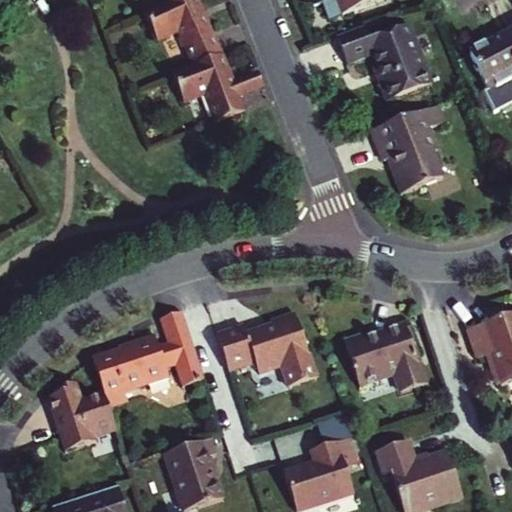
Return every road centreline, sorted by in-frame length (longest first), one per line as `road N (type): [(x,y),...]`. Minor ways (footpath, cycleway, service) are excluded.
road 1 (residential): [(353,254),(287,250),(160,277),(58,333),(0,390)]
road 2 (residential): [(255,0),(353,254)]
road 3 (residential): [(511,250),(439,269),(353,254)]
